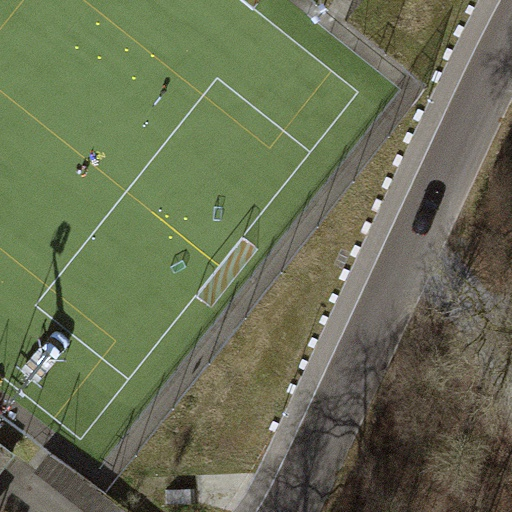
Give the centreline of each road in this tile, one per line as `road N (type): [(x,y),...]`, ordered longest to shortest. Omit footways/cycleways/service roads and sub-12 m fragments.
road 1 (unclassified): [(511,22),(289,511)]
road 2 (track): [(416,225),(511,361)]
